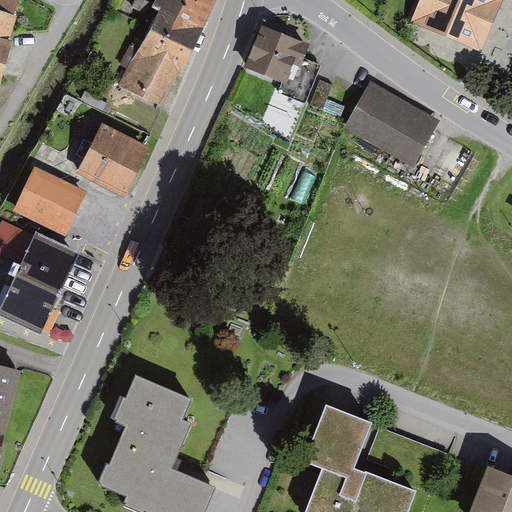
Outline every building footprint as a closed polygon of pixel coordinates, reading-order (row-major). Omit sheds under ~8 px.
[(142,0),(135,0),(132,8),(145,14),(150,4),(142,0)] [(206,21),(216,0),(156,0),(155,3),(160,6),(178,15),(181,8),(206,21)] [(502,0),(421,0),(412,22),(482,50),(502,0)] [(0,82),(20,9),(0,3),(0,82)] [(160,6),(149,26),(193,48),(206,21),(181,8),(178,15),(160,6)] [(128,69),(120,85),(160,105),(177,71),(180,73),(193,48),(149,26),(141,41),(134,37),(120,65),(128,69)] [(309,46),(261,26),(245,68),(286,84),(294,65),(300,67),(303,59),(309,46)] [(321,66),(303,59),(300,67),(294,65),(286,84),(282,94),(306,103),(321,66)] [(320,80),(310,106),(323,111),(333,85),(320,80)] [(371,82),(344,129),(414,168),(440,122),(371,82)] [(85,92),(81,101),(107,114),(111,105),(85,92)] [(149,149),(101,126),(78,173),(125,197),(149,149)] [(85,192),(36,168),(15,210),(65,234),(85,192)] [(0,307),(0,311),(40,330),(76,252),(36,234),(3,220),(0,225),(0,254),(21,263),(21,265),(0,307)] [(0,457),(22,371),(0,365),(0,457)] [(106,463),(97,484),(128,497),(124,506),(137,511),(143,511),(145,510),(148,511),(204,511),(214,489),(170,470),(189,425),(181,421),(190,402),(137,379),(127,401),(123,399),(113,422),(126,427),(110,465),(106,463)] [(183,458),(211,469),(239,402),(211,391),(183,458)] [(323,470),(306,511),(407,511),(415,492),(355,468),(372,424),(327,406),(305,462),(323,470)] [(448,455),(379,429),(368,460),(436,485),(448,455)] [(511,511),(511,478),(491,470),(474,511),(511,511)]
